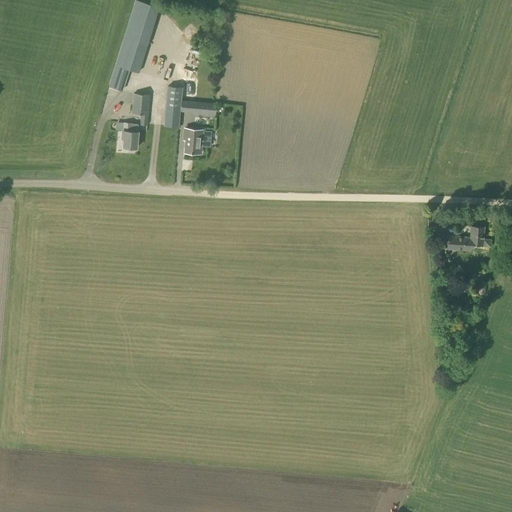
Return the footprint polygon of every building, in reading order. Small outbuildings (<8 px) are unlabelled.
[(131,66),(140,69),(150,32),(139,29),(132,56),(121,53),(113,84),(125,87),(131,66)] [(191,48),(186,67),(200,71),(205,52),(191,48)] [(178,127),(182,87),(167,86),(164,126),(178,127)] [(147,125),(150,95),(133,93),(131,113),(140,114),(139,125),(147,125)] [(197,102),(196,113),(215,114),(216,104),(197,102)] [(136,148),(138,125),(122,123),(122,131),(121,138),(124,139),(123,147),(136,148)] [(200,156),(202,132),(185,130),(184,137),(186,137),(185,154),(200,156)] [(105,146),(92,151),(96,162),(109,157),(105,146)] [(482,239),(483,227),(471,226),(470,238),(448,236),(447,249),(468,250),(473,245),(490,246),(490,240),(482,239)] [(484,295),(488,282),(481,280),(477,293),(484,295)]
